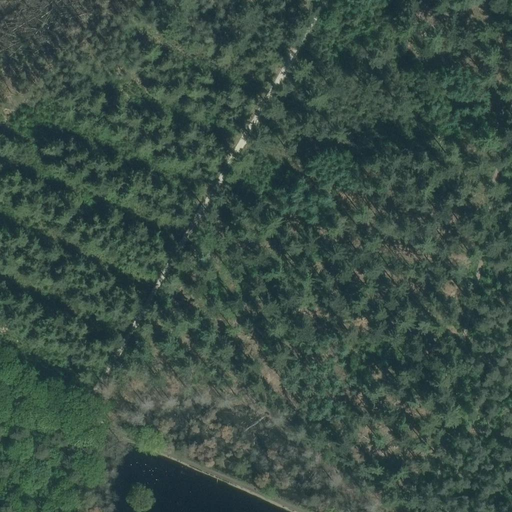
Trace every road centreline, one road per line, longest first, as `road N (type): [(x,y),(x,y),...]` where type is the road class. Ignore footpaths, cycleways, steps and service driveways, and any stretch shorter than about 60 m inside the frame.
road 1 (unknown): [(424,511),(511,106)]
road 2 (track): [(299,511),(79,414)]
